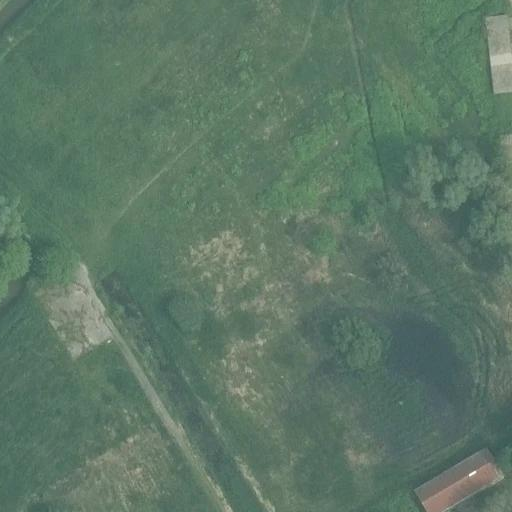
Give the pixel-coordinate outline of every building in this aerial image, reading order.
[(488,36),(509,33),(508,19),(486,21),(488,36)] [(509,33),(488,36),(489,47),(511,44),(509,33)] [(511,56),(511,44),(489,47),(491,60),(511,57),(511,56)] [(511,57),(491,60),(492,72),(511,69),(511,57)] [(511,69),(492,72),(493,85),(511,82),(511,69)] [(511,82),(493,85),(495,97),(511,94),(511,82)] [(501,151),(511,149),(511,137),(500,139),(501,151)] [(511,149),(501,151),(503,161),(511,160),(511,149)] [(511,160),(503,161),(504,171),(511,170),(511,160)] [(426,511),(451,511),(456,509),(504,480),(486,451),(415,494),(426,511)]
